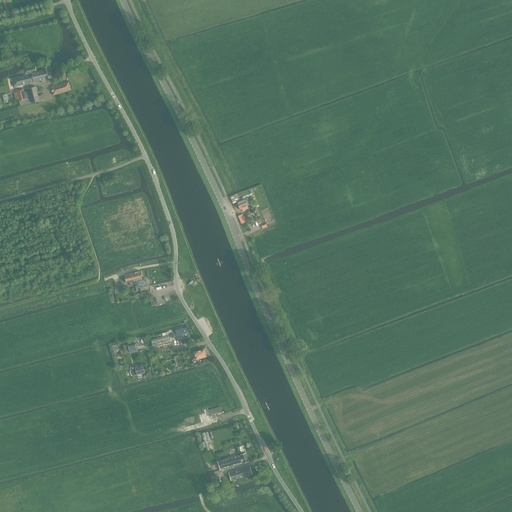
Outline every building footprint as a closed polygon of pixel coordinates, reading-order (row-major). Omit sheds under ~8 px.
[(35,66),(24,69),(25,74),(36,72),(35,66)] [(49,67),(43,68),(43,71),(35,73),(34,73),(32,74),(12,79),(14,87),(34,82),(36,82),(41,80),(41,81),(43,81),(43,82),(45,81),(46,80),(46,79),(52,78),(49,69),(49,67)] [(69,82),(51,87),(53,95),(71,90),(69,82)] [(23,89),(16,91),(19,101),(20,106),(31,103),(30,99),(32,99),(31,95),(30,96),(28,91),(24,92),(23,89)] [(240,201),(238,198),(237,194),(230,197),(233,204),(237,203),(240,210),(242,209),(243,211),(248,209),(244,199),(240,201)] [(269,208),(262,210),(266,222),(271,220),(272,223),(268,224),(268,225),(273,223),(272,220),(273,220),(269,208)] [(241,224),(244,223),(245,226),(248,225),(244,216),(244,217),(242,214),(238,216),(241,224)] [(140,271),(134,272),(138,286),(140,286),(141,286),(141,287),(142,287),(143,287),(144,287),(145,287),(146,287),(146,286),(147,285),(147,284),(147,283),(147,282),(147,281),(146,281),(146,280),(145,280),(144,280),(144,279),(143,279),(143,280),(142,280),(140,271)] [(134,272),(130,274),(132,281),(134,281),(135,284),(136,284),(136,286),(135,286),(136,291),(139,291),(138,286),(134,272)] [(130,274),(125,275),(127,283),(129,282),(130,286),(133,285),(132,281),(130,274)] [(177,340),(187,338),(190,337),(187,327),(175,331),(177,340)] [(170,342),(168,336),(151,340),(152,347),(170,342)] [(130,344),(128,345),(130,353),(138,351),(136,343),(130,344)] [(195,356),(196,359),(197,359),(198,359),(200,359),(200,358),(206,356),(204,352),(205,352),(204,350),(204,349),(194,352),(192,353),(193,356),(195,356)] [(145,373),(143,365),(138,366),(138,365),(134,366),(134,367),(130,368),(131,371),(130,371),(131,375),(132,376),(145,373)] [(213,449),(208,432),(202,433),(206,451),(213,449)] [(248,462),(245,453),(243,454),(241,455),(218,462),(220,470),(235,465),(236,466),(238,465),(239,464),(243,463),(245,462),(248,462)] [(252,474),(249,466),(229,472),(231,481),(252,474)]
